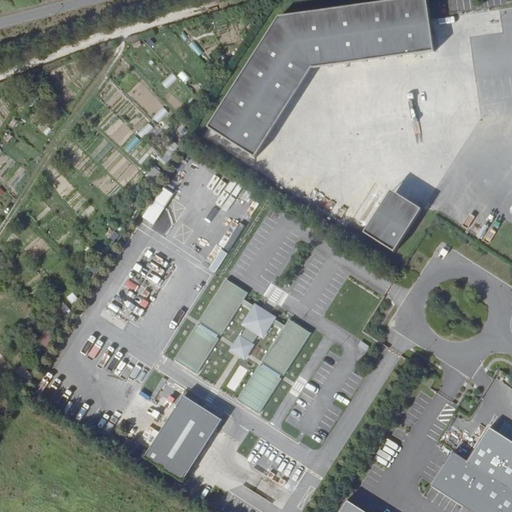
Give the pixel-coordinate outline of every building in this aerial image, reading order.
[(399,0),(277,16),(206,127),(254,157),(311,68),(432,52),(425,0),(399,0)] [(165,88),(177,81),(174,75),(162,82),(165,88)] [(130,153),(141,142),(136,137),(125,148),(130,153)] [(151,167),(147,176),(156,180),(160,171),(151,167)] [(392,191),(364,234),(395,254),(422,211),(392,191)] [(247,293),(225,280),(198,321),(201,323),(199,326),(196,324),(174,359),(196,373),(218,338),(216,336),(217,334),(220,335),(240,303),(243,299),(247,293)] [(243,299),(240,303),(250,309),(252,305),(243,299)] [(275,316),(254,303),(252,305),(250,309),(240,324),(245,327),(240,335),(238,334),(228,349),(244,359),(253,344),(251,343),(257,334),(262,337),(271,323),(274,318),(275,316)] [(274,318),(271,323),(281,329),(284,325),(274,318)] [(309,333),(287,319),(284,325),(281,329),(260,361),(263,363),(261,365),(258,364),(236,399),(258,412),(280,378),(278,376),(279,373),(282,375),(309,333)] [(37,343),(47,348),(54,335),(45,330),(37,343)] [(132,381),(141,369),(129,361),(121,374),(132,381)] [(22,365),(15,371),(23,381),(31,375),(22,365)] [(238,366),(233,375),(240,379),(245,369),(238,366)] [(143,457),(182,482),(221,420),(182,395),(143,457)] [(455,451),(434,483),(479,511),(511,511),(511,443),(490,429),(469,460),(455,451)] [(361,511),(347,503),(349,500),(348,500),(339,511),(361,511)]
